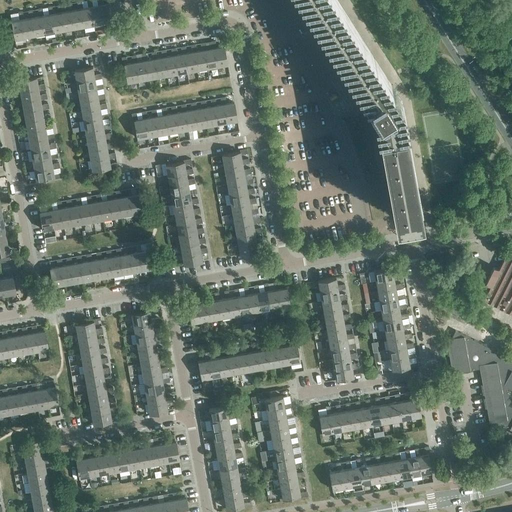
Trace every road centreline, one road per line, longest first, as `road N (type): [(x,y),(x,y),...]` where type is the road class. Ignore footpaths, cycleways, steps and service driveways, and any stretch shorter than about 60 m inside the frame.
road 1 (residential): [(363,251),(340,135),(296,50),(257,0)]
road 2 (residential): [(40,310),(0,92)]
road 3 (residential): [(260,134),(240,30),(232,23),(138,39)]
road 4 (secondary): [(424,0),(505,128)]
road 5 (residential): [(118,160),(260,134)]
road 6 (residential): [(293,399),(433,375)]
road 7 (residential): [(50,438),(189,414)]
road 8 (residential): [(138,39),(0,63)]
road 9 (residential): [(433,375),(408,243)]
road 10 (residential): [(282,266),(260,134)]
road 11 (residential): [(189,414),(167,286)]
road 12 (residential): [(40,310),(167,286)]
